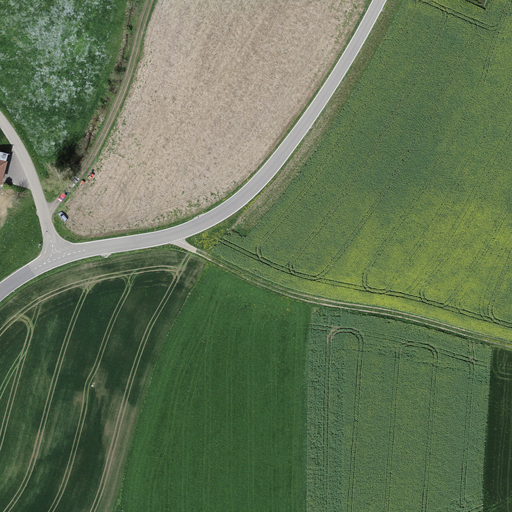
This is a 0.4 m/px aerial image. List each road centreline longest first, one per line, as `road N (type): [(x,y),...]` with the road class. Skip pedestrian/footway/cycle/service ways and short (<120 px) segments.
road 1 (tertiary): [(381,0),(331,86),(248,196),(172,239),(58,259)]
road 2 (track): [(511,344),(287,294),(172,239)]
road 3 (tertiary): [(0,117),(21,152),(58,259)]
